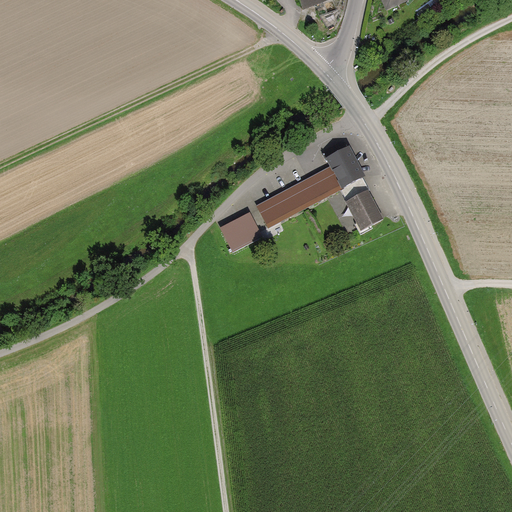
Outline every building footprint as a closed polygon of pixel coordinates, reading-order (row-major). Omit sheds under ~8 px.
[(406,0),(381,0),(387,12),(408,3),(406,0)] [(335,169),(347,191),(370,179),(356,152),(333,164),(335,169)] [(261,209),(272,230),(347,191),(335,169),(261,209)] [(374,192),(351,204),(368,236),(391,224),(374,192)] [(231,255),(263,243),(253,218),(222,230),(231,255)]
